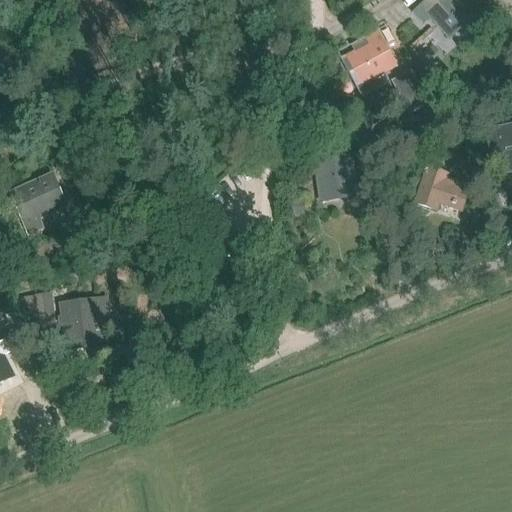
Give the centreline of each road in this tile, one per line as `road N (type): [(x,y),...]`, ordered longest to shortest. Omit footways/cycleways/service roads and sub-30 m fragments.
road 1 (residential): [(284,346),(262,209),(273,151),(325,22)]
road 2 (residential): [(0,464),(284,346)]
road 3 (residential): [(284,346),(511,262)]
road 4 (residential): [(0,120),(73,88),(35,0)]
